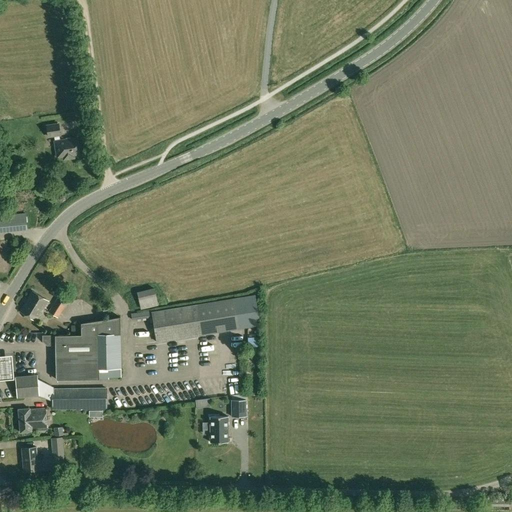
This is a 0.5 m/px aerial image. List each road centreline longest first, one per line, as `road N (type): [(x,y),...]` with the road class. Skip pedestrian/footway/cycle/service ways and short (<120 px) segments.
road 1 (tertiary): [(0,309),(42,239),(77,205),(268,121),(373,55),(436,0)]
road 2 (track): [(79,0),(98,120)]
